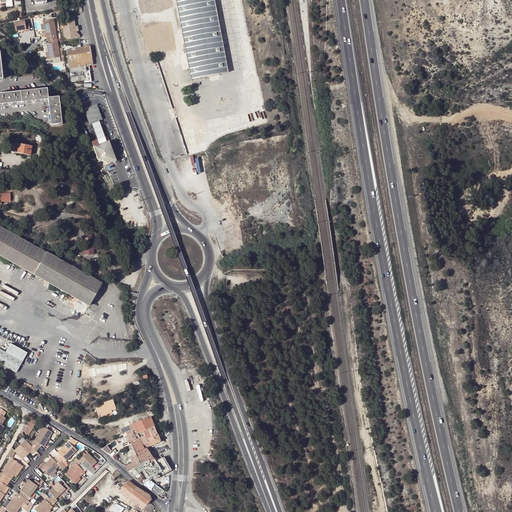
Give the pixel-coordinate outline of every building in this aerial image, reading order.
[(161,0),(137,0),(140,10),(163,6),(161,0)] [(175,0),(181,30),(189,68),(191,80),(229,73),(214,0),(175,0)] [(229,0),(243,70),(251,111),(195,122),(201,152),(205,151),(211,143),(218,138),(226,134),(235,131),(254,126),(267,123),(263,100),(262,100),(258,78),(257,79),(249,39),(248,39),(240,0),(229,0)] [(214,0),(229,73),(243,70),(229,0),(214,0)] [(62,24),(64,37),(68,39),(80,37),(80,36),(77,33),(74,29),(76,27),(75,19),(73,18),(65,20),(62,24)] [(45,31),(46,37),(47,41),(48,41),(57,40),(53,20),(43,22),(45,31)] [(25,24),(25,21),(14,23),(16,31),(24,30),(26,30),(26,31),(30,30),(29,23),(25,24)] [(154,49),(155,51),(172,48),(167,24),(143,29),(145,38),(148,37),(150,50),(154,49)] [(182,70),(189,68),(181,30),(177,31),(181,55),(179,55),(182,70)] [(60,57),(57,40),(48,41),(49,45),(47,45),(48,53),(49,59),(60,57)] [(90,47),(67,50),(70,69),(93,66),(90,47)] [(83,72),(70,74),(71,79),(75,78),(76,82),(84,81),(83,72)] [(200,85),(193,87),(194,96),(202,95),(200,85)] [(33,90),(0,94),(0,105),(48,100),(51,125),(62,124),(59,97),(48,98),(47,89),(33,90)] [(98,121),(91,123),(99,144),(106,142),(98,121)] [(197,153),(191,126),(177,130),(185,156),(197,153)] [(108,141),(106,142),(99,144),(92,147),(97,160),(102,161),(104,155),(106,156),(107,159),(106,162),(109,163),(115,161),(108,141)] [(17,153),(26,155),(27,153),(31,154),(33,145),(28,144),(28,145),(19,144),(17,153)] [(188,157),(183,173),(198,177),(203,162),(188,157)] [(0,193),(0,195),(1,201),(11,201),(10,193),(0,193)] [(0,255),(90,306),(102,284),(102,283),(0,226),(0,255)] [(79,231),(80,238),(83,238),(84,255),(91,254),(90,252),(93,251),(92,237),(84,238),(84,230),(79,231)] [(120,333),(122,340),(130,338),(128,331),(120,333)] [(0,348),(0,362),(17,372),(27,353),(11,343),(6,352),(0,348)] [(88,369),(89,376),(128,370),(127,363),(88,369)] [(104,403),(105,405),(96,408),(99,417),(107,414),(106,411),(112,410),(116,408),(113,400),(104,403)] [(154,402),(145,405),(147,410),(155,408),(154,402)] [(154,426),(150,416),(141,420),(145,430),(149,428),(149,427),(151,427),(154,426)] [(30,417),(28,420),(26,423),(24,425),(21,430),(25,433),(28,435),(33,427),(36,422),(30,417)] [(141,420),(132,424),(134,428),(137,434),(143,431),(145,430),(141,420)] [(125,432),(134,428),(132,424),(120,429),(122,434),(125,432)] [(53,432),(43,426),(38,433),(49,439),(53,432)] [(145,430),(143,431),(147,438),(158,434),(154,426),(151,427),(149,427),(149,428),(145,430)] [(134,428),(125,432),(126,434),(129,440),(123,443),(125,446),(131,443),(136,455),(130,457),(132,463),(125,466),(129,471),(154,459),(146,447),(150,446),(147,438),(143,431),(137,434),(134,428)] [(38,433),(34,441),(42,446),(45,447),(49,439),(38,433)] [(150,446),(161,441),(158,434),(147,438),(150,446)] [(30,444),(25,440),(20,445),(24,449),(28,454),(34,449),(30,444)] [(42,446),(34,441),(30,444),(34,449),(36,452),(42,446)] [(24,449),(20,445),(14,450),(19,455),(23,459),(28,454),(24,449)] [(52,460),(42,469),(49,477),(55,472),(59,468),(61,470),(64,467),(63,466),(77,453),(69,445),(57,455),(59,457),(56,459),(54,462),(52,460)] [(80,467),(82,464),(85,468),(89,472),(98,464),(94,459),(89,454),(80,462),(78,459),(75,462),(77,464),(66,475),(72,481),(73,483),(79,478),(82,475),(83,477),(86,474),(83,471),(80,467)] [(11,480),(13,475),(21,465),(12,458),(2,473),(0,472),(0,477),(7,482),(9,478),(11,480)] [(163,458),(156,462),(154,459),(129,471),(137,479),(141,475),(139,473),(142,472),(141,470),(143,469),(149,478),(147,479),(148,480),(143,483),(158,495),(163,490),(151,482),(150,479),(169,470),(163,458)] [(21,465),(13,475),(15,477),(23,466),(21,465)] [(39,488),(42,485),(37,481),(34,484),(33,483),(29,479),(24,485),(20,491),(21,491),(23,493),(21,495),(19,494),(18,493),(16,496),(13,500),(11,499),(4,508),(9,511),(15,511),(28,496),(29,497),(33,492),(37,486),(39,488)] [(137,487),(128,480),(123,486),(147,504),(149,502),(151,500),(149,495),(137,487)] [(58,496),(60,493),(63,491),(65,489),(67,491),(70,488),(65,483),(62,485),(58,481),(53,486),(48,491),(52,495),(49,498),(54,503),(57,500),(56,498),(58,496)] [(144,508),(147,504),(123,486),(121,490),(144,508)] [(49,498),(49,497),(47,500),(45,498),(35,509),(38,511),(47,511),(48,511),(50,509),(53,506),(52,505),(54,503),(49,498)] [(144,508),(143,508),(147,511),(150,511),(155,507),(149,502),(147,504),(144,508)]
